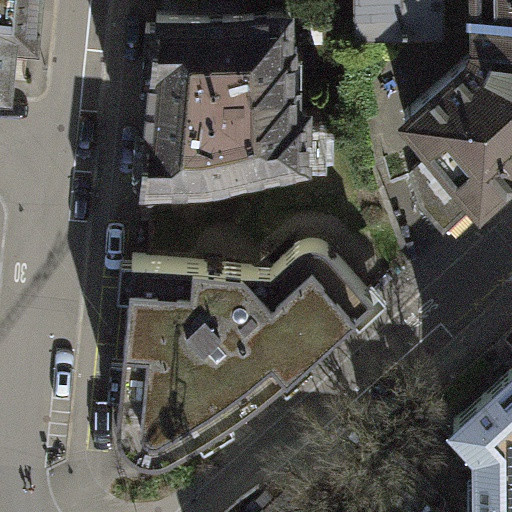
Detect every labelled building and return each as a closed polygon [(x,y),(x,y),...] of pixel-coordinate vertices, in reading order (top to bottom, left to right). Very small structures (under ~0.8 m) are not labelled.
[(35,0),(0,0),(0,78),(6,79),(9,45),(32,47),(35,0)] [(443,0),(355,0),(356,30),(444,28),(443,0)] [(511,0),(477,0),(478,38),(511,37),(511,0)] [(289,108),(287,10),(155,11),(155,17),(145,17),(143,57),(152,57),(143,156),(131,168),(149,187),(160,178),(207,179),(306,160),(307,107),(289,108)] [(511,37),(478,38),(404,110),(425,132),(482,195),(511,167),(511,37)] [(482,195),(425,132),(412,144),(423,155),(406,168),(418,203),(445,228),(482,195)] [(267,260),(134,249),(116,412),(127,442),(144,448),(170,447),(278,380),(372,287),(324,233),(309,230),(292,234),(267,260)] [(480,511),(511,511),(511,368),(492,386),(457,418),(480,443),(480,511)]
